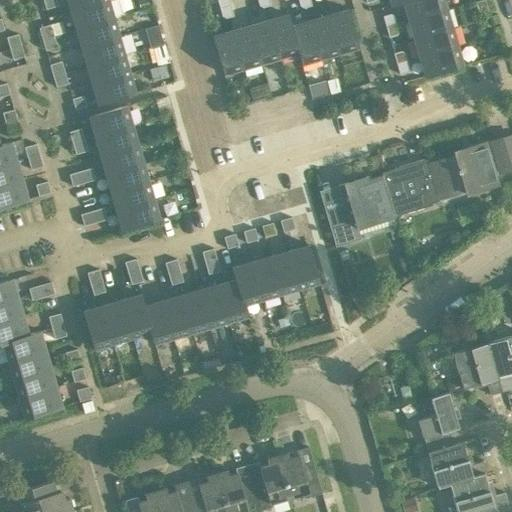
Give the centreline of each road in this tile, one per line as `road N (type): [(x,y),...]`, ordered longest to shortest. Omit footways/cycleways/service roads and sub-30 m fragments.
road 1 (residential): [(0,245),(37,234),(101,257),(140,247),(163,252),(211,238),(235,220),(299,204)]
road 2 (residential): [(323,390),(291,381),(81,435)]
road 3 (residential): [(323,390),(353,355),(511,244)]
road 4 (residential): [(312,152),(511,84)]
road 5 (residential): [(296,419),(94,477)]
road 6 (residential): [(369,511),(344,415),(323,390)]
